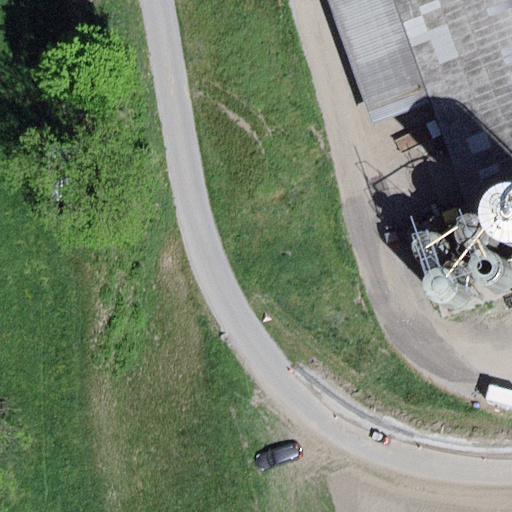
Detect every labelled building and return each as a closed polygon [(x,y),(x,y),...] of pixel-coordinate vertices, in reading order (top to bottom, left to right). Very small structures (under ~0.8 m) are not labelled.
[(511,0),(326,0),(371,124),(432,101),(473,215),(511,200),(511,0)] [(461,255),(466,257),(472,258),(477,256),(482,253),(486,249),(488,243),(488,237),(486,231),(482,226),(477,223),(471,222),(465,223),(459,226),(455,231),(453,236),(453,241),(454,247),(457,252),(461,255)] [(422,266),(427,269),(433,269),(438,268),(443,265),(447,260),(449,255),(449,249),(447,243),(443,238),(438,235),(432,233),(426,234),(420,237),(416,242),(414,247),(414,253),(415,258),(418,263),(422,266)] [(474,291),(480,293),(485,293),(491,292),(495,289),(499,285),(501,279),(501,273),(499,267),(495,262),(490,259),(484,258),(478,259),(472,261),(468,266),(466,271),(466,277),(467,282),(470,287),(474,291)] [(436,304),(441,306),(446,306),(452,305),(457,302),(460,298),(462,292),(463,286),(461,280),(457,275),(451,272),(445,271),(439,272),(434,275),(430,279),(427,284),(427,290),(428,295),(431,300),(436,304)]
